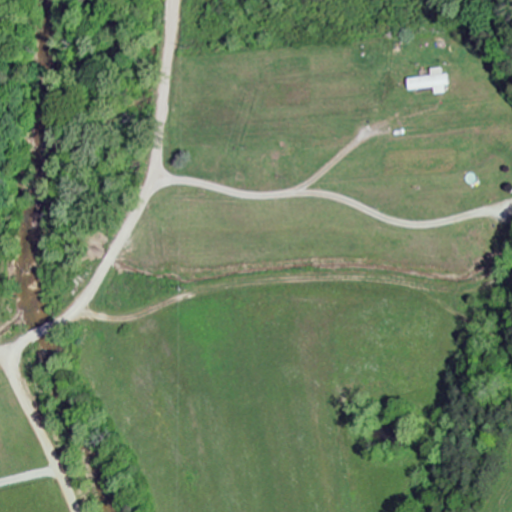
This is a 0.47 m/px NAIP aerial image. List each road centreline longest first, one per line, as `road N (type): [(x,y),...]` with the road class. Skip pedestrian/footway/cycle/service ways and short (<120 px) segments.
road 1 (residential): [(76,511),(24,401),(19,353),(88,298),(139,206),(155,157),(171,0)]
road 2 (residential): [(78,309),(116,320),(247,285),(340,279),(475,293),(511,277)]
